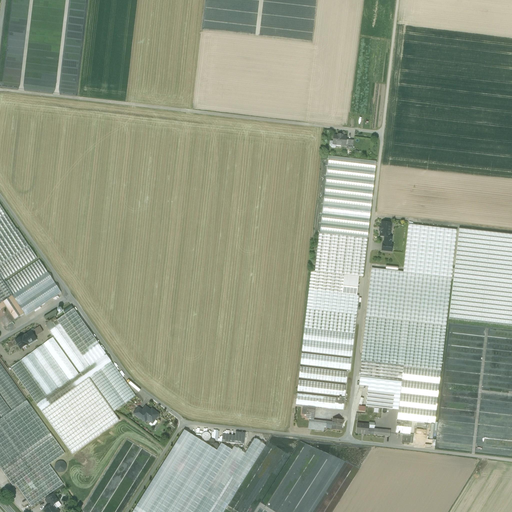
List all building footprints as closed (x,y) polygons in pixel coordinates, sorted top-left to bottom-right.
[(342,136),(338,135),(338,136),(334,136),(333,142),(331,141),(330,142),(330,145),(332,148),(335,148),(336,145),(345,146),(346,140),(346,137),(342,137),(342,136)] [(376,162),(329,157),(320,233),(367,239),(376,162)] [(6,214),(0,217),(0,264),(28,246),(17,229),(17,230),(6,214)] [(387,222),(385,222),(384,223),(381,223),(381,227),(380,227),(379,231),(380,231),(380,236),(386,237),(385,244),(391,245),(392,237),(389,237),(391,224),(388,224),(387,222)] [(403,272),(371,268),(366,317),(446,326),(457,230),(408,225),(403,272)] [(511,237),(460,231),(450,319),(511,325),(511,237)] [(320,233),(319,233),(315,272),(344,275),(359,277),(363,277),(367,239),(320,233)] [(385,244),(382,244),(382,251),(391,252),(392,245),(385,244)] [(39,260),(6,281),(4,279),(37,258),(29,245),(28,246),(0,264),(0,277),(12,296),(47,273),(39,260)] [(315,272),(311,271),(309,290),(342,294),(344,275),(315,272)] [(47,273),(12,296),(24,314),(26,316),(61,293),(47,273)] [(359,277),(344,275),(342,294),(357,296),(359,277)] [(0,304),(8,299),(0,286),(0,304)] [(342,294),(309,290),(304,329),(354,334),(358,296),(357,296),(342,294)] [(24,314),(12,296),(8,299),(0,304),(0,310),(5,307),(14,321),(20,317),(24,314)] [(14,321),(5,307),(0,310),(0,318),(5,327),(12,323),(12,322),(14,321)] [(74,309),(57,321),(90,367),(107,356),(74,309)] [(56,310),(44,317),(46,321),(58,314),(56,310)] [(446,326),(366,317),(361,362),(362,362),(403,366),(441,371),(446,326)] [(57,321),(55,318),(45,324),(80,374),(90,367),(57,321)] [(40,327),(34,331),(37,336),(43,332),(40,327)] [(354,334),(304,329),(301,351),(352,357),(354,334)] [(34,331),(24,337),(27,342),(35,337),(37,336),(34,331)] [(24,337),(16,342),(21,350),(29,345),(24,337)] [(35,337),(27,342),(29,345),(29,346),(37,341),(35,337)] [(79,375),(53,338),(44,345),(70,381),(79,375)] [(68,383),(42,346),(33,352),(58,389),(68,383)] [(352,359),(301,353),(300,365),(350,371),(352,359)] [(56,391),(31,354),(21,361),(47,397),(56,391)] [(89,378),(111,362),(107,356),(90,367),(80,374),(79,375),(70,381),(68,383),(58,389),(56,391),(47,397),(46,398),(36,405),(41,412),(89,378)] [(46,398),(20,361),(10,368),(36,405),(46,398)] [(111,362),(89,378),(113,412),(136,397),(111,362)] [(403,366),(362,362),(360,377),(397,381),(397,379),(401,379),(403,366)] [(27,401),(0,363),(0,392),(13,411),(27,401)] [(403,366),(401,379),(395,433),(398,433),(397,435),(399,435),(399,434),(403,434),(413,435),(433,437),(441,371),(403,366)] [(347,372),(300,367),(298,378),(346,384),(347,372)] [(360,377),(359,377),(355,415),(393,419),(397,381),(360,377)] [(89,378),(41,412),(71,454),(119,421),(113,413),(113,412),(89,378)] [(346,386),(298,380),(297,391),(345,397),(346,386)] [(297,393),(295,405),(303,406),(315,407),(343,411),(344,399),(341,399),(341,398),(340,398),(340,399),(297,393)] [(11,412),(0,395),(0,415),(2,418),(11,412)] [(0,468),(0,469),(50,434),(27,401),(13,411),(11,412),(2,418),(1,419),(0,419),(0,468)] [(154,413),(145,407),(142,410),(138,416),(139,416),(143,419),(145,418),(151,422),(150,424),(153,426),(157,421),(155,420),(159,415),(155,411),(154,413)] [(139,408),(134,414),(138,417),(139,416),(138,416),(142,410),(139,408)] [(307,409),(307,414),(306,419),(309,419),(309,420),(313,420),(315,410),(307,409)] [(342,420),(333,419),(332,429),(332,430),(341,431),(342,420)] [(313,420),(309,420),(308,429),(324,431),(324,428),(332,429),(332,422),(313,420)] [(369,425),(357,423),(356,433),(368,435),(369,429),(369,425)] [(369,429),(368,435),(390,437),(390,431),(374,429),(369,429)] [(184,430),(132,511),(147,511),(195,437),(184,430)] [(245,433),(235,432),(235,436),(234,443),(244,445),(245,433)] [(50,434),(0,469),(13,486),(15,484),(32,507),(63,484),(49,465),(65,454),(50,434)] [(413,435),(403,434),(402,443),(412,444),(413,435)] [(235,436),(222,435),(221,442),(234,443),(235,436)] [(413,435),(412,444),(432,446),(433,437),(413,435)] [(147,511),(193,511),(232,451),(221,444),(217,451),(195,437),(147,511)] [(53,495),(45,500),(49,506),(53,504),(54,505),(58,501),(53,495)] [(49,506),(43,510),(44,511),(56,511),(55,510),(61,505),(58,501),(54,505),(53,504),(49,506)]
